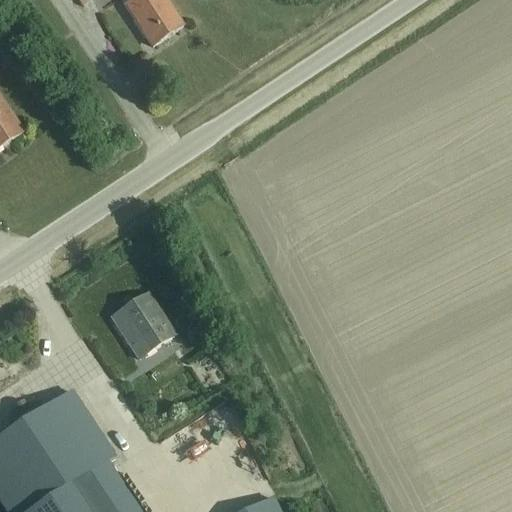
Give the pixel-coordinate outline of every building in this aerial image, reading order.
[(76,0),(88,20),(102,11),(95,0),(76,0)] [(152,49),(183,28),(164,0),(136,0),(125,8),(152,49)] [(0,149),(23,134),(0,98),(0,149)] [(148,297),(117,317),(112,320),(139,361),(175,338),(148,297)] [(73,395),(0,442),(0,503),(5,511),(34,511),(73,487),(108,463),(115,459),(73,395)] [(140,511),(108,463),(73,487),(89,511),(140,511)] [(34,511),(89,511),(73,487),(34,511)] [(279,511),(274,500),(249,511),(279,511)]
